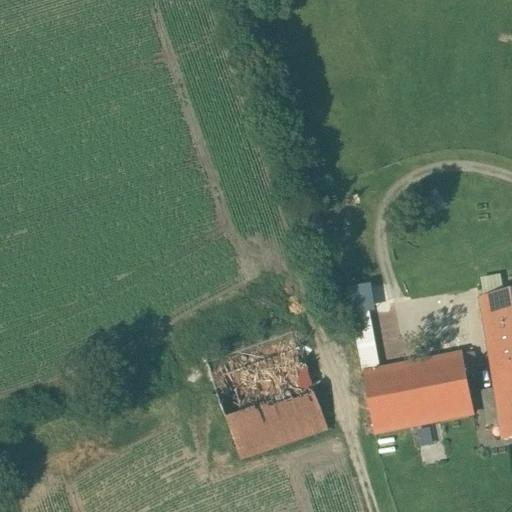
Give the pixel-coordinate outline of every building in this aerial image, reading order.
[(511,292),(480,298),(503,439),(511,437),(511,292)] [(365,366),(385,364),(378,305),(359,308),(365,366)] [(324,427),(293,347),(209,377),(242,458),(324,427)] [(473,353),(462,355),(465,375),(476,373),(473,353)] [(462,355),(363,373),(374,432),(473,414),(465,375),(462,355)]
